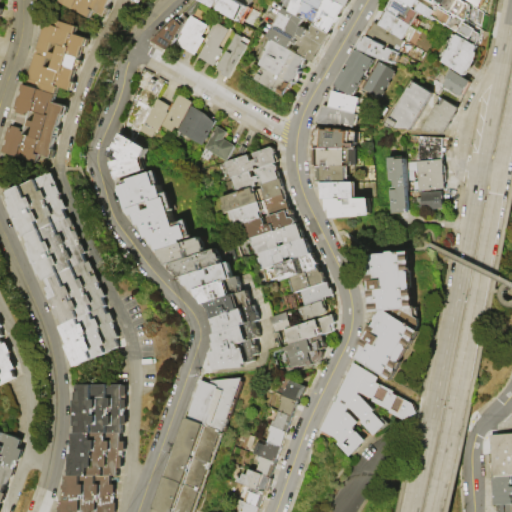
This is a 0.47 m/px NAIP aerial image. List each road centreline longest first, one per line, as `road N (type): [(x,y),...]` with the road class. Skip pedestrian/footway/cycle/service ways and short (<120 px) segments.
road 1 (residential): [(176,0),(134,47),(99,154),(118,224),(198,318),(202,337),(139,511)]
road 2 (residential): [(370,0),(309,108),(300,140),(308,201),(347,285),(353,327),(275,511)]
road 3 (residential): [(34,511),(53,454),(55,377),(45,331),(0,228),(21,0)]
road 4 (primary): [(481,170),(430,430)]
road 5 (residential): [(134,47),(300,140)]
road 6 (primary): [(511,11),(481,170)]
road 7 (primary): [(471,312),(501,161)]
road 8 (residential): [(503,59),(474,98),(461,138),(462,161),(481,170)]
road 9 (residential): [(511,399),(475,446),(474,511)]
